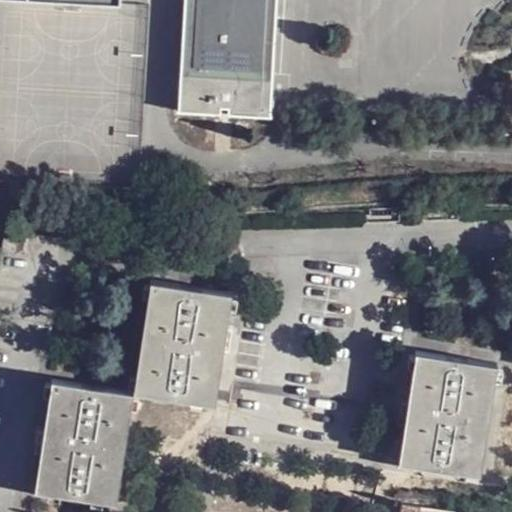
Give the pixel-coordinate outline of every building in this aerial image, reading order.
[(176,0),(169,115),(262,121),(270,0),(176,0)] [(26,267),(5,261),(1,280),(22,285),(26,267)] [(163,281),(143,390),(226,405),(245,296),(163,281)] [(491,480),(511,372),(431,356),(411,466),(491,480)] [(123,500),(143,390),(60,376),(41,485),(123,500)]
